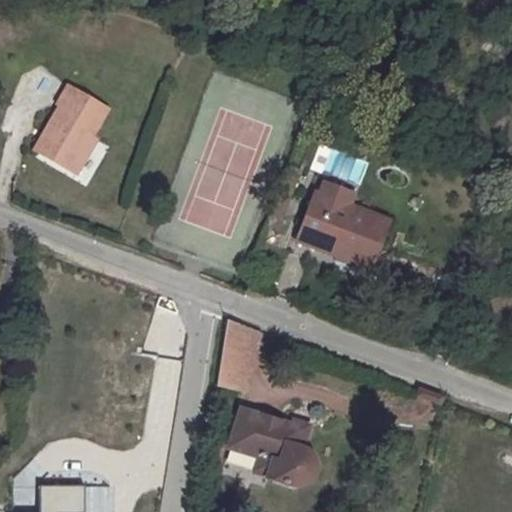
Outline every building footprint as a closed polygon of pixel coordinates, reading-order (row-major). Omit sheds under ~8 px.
[(92,135),(108,107),(69,84),(58,102),(61,104),(34,149),(71,170),(92,135)] [(92,135),(71,170),(75,173),(96,138),(92,135)] [(291,165),(267,229),(269,230),(278,234),(302,170),(291,165)] [(314,194),(297,240),(329,253),(342,205),(314,194)] [(342,205),(329,253),(373,271),(390,224),(342,205)] [(305,440),(291,436),(295,427),(242,411),(230,449),(260,457),(274,461),(269,477),(283,481),(282,484),(292,487),(293,485),(300,486),(306,484),(311,480),(313,477),(315,470),(315,466),(313,459),(311,457),(308,454),(302,450),(305,440)] [(295,427),(291,436),(305,440),(309,427),(296,423),(295,427)] [(260,457),(255,472),(269,477),(274,461),(260,457)]
